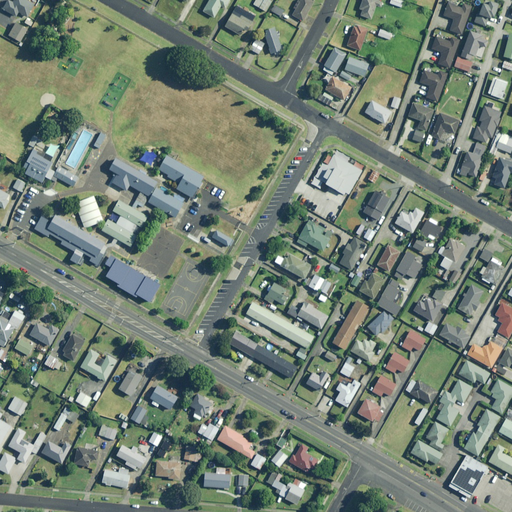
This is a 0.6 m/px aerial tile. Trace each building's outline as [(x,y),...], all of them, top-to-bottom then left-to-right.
[(33,3),(27,0),(13,0),(13,1),(10,0),(7,0),(2,9),(16,16),(19,12),(26,16),(33,3)] [(229,0),(228,0),(208,0),(202,11),(214,18),(220,8),(224,10),(229,0)] [(273,2),(269,0),(255,0),(253,5),(267,13),(273,2)] [(314,1),(312,0),(299,0),(292,14),(303,20),(314,1)] [(383,1),(380,0),(362,0),(359,9),(362,10),(360,15),(371,19),(377,5),(381,7),(383,1)] [(488,5),(481,3),(474,23),(486,27),(490,18),(496,20),(502,5),(490,0),(488,5)] [(463,7),(449,2),(444,15),(454,19),(450,30),(463,35),(473,7),(464,3),(463,7)] [(274,7),(273,6),(270,10),(282,17),(285,11),(275,5),(274,7)] [(251,21),(232,11),(224,25),(243,36),(251,21)] [(29,29),(16,22),(9,35),(22,42),(29,29)] [(368,29),(354,24),(347,45),(361,50),(368,29)] [(275,26),(264,30),(272,53),(283,49),(275,26)] [(393,34),(381,29),(379,35),(391,40),(393,34)] [(490,37),(471,31),(462,56),(474,60),(480,45),(486,47),(490,37)] [(450,40),(436,35),(431,48),(441,52),(437,63),(450,68),(461,40),(452,37),(450,40)] [(266,44),(257,38),(250,49),(260,55),(266,44)] [(346,54),(335,47),(324,66),(335,72),(346,54)] [(369,64),(348,57),(343,69),(364,77),(369,64)] [(473,63),(458,58),(455,66),(470,72),(473,63)] [(511,63),(505,61),(503,67),(511,70),(511,63)] [(438,74),(424,69),(419,82),(429,86),(425,97),(438,102),(449,74),(440,70),(438,74)] [(352,76),(343,71),(340,76),(349,81),(352,76)] [(352,88),(332,76),(324,89),(344,101),(352,88)] [(509,82),(497,78),(491,95),(503,99),(509,82)] [(334,97),(324,92),(321,97),(331,103),(334,97)] [(463,99),(452,95),(450,100),(461,104),(463,99)] [(402,99),(395,96),(391,107),(398,109),(402,99)] [(372,101),(365,112),(384,124),(391,113),(372,101)] [(434,110),(414,103),(409,116),(420,120),(417,127),(426,131),(434,110)] [(502,111),(485,106),(474,139),(486,143),(488,137),(493,139),(502,111)] [(460,120),(440,113),(432,136),(440,139),(444,131),(454,135),(460,120)] [(426,133),(416,130),(413,139),(422,143),(426,133)] [(34,134),(28,144),(34,147),(39,137),(34,134)] [(511,150),(511,139),(501,136),(496,148),(511,154),(511,150)] [(59,146),(52,142),(47,153),(54,157),(59,146)] [(36,150),(22,176),(42,187),(56,161),(36,150)] [(483,157),(467,151),(460,170),(477,176),(483,157)] [(166,157),(157,175),(177,186),(174,191),(194,202),(206,179),(166,157)] [(511,161),(499,157),(492,177),(496,178),(494,184),(505,189),(511,174),(511,161)] [(352,164),(341,158),(327,182),(346,193),(355,177),(347,173),(352,164)] [(107,174),(115,179),(112,186),(127,195),(131,188),(151,200),(147,207),(175,222),(184,205),(158,191),(162,184),(116,159),(107,174)] [(61,170),(55,181),(74,191),(80,180),(61,170)] [(381,175),(374,171),(368,180),(375,184),(381,175)] [(26,183),(18,179),(14,188),(22,192),(26,183)] [(11,196),(0,190),(0,208),(3,210),(11,196)] [(391,199),(375,190),(363,213),(379,221),(391,199)] [(94,199),(75,207),(84,231),(104,223),(94,199)] [(108,222),(102,234),(132,250),(138,238),(132,235),(136,228),(142,232),(149,220),(116,202),(111,213),(119,217),(115,225),(108,222)] [(412,216),(401,211),(394,223),(413,233),(424,213),(416,208),(412,216)] [(41,220),(34,233),(50,242),(51,239),(61,245),(59,249),(73,257),(69,264),(79,270),(84,262),(90,265),(90,266),(96,270),(108,247),(55,219),(52,225),(41,220)] [(443,227),(427,219),(419,233),(428,238),(431,234),(437,237),(443,227)] [(323,229),(307,221),(298,239),(323,252),(330,238),(321,234),(323,229)] [(366,226),(363,224),(357,233),(360,235),(366,226)] [(370,229),(366,234),(364,237),(371,241),(376,233),(370,229)] [(220,235),(214,245),(230,254),(236,244),(220,235)] [(366,245),(354,238),(339,263),(352,270),(366,245)] [(466,246),(450,238),(441,254),(456,263),(466,246)] [(401,252),(389,245),(377,265),(390,272),(401,252)] [(417,256),(408,251),(394,276),(404,281),(407,274),(416,279),(423,265),(414,261),(417,256)] [(127,261),(113,253),(101,275),(115,283),(127,261)] [(311,267),(286,253),(279,265),(304,279),(311,267)] [(506,268),(491,260),(482,277),(496,285),(506,268)] [(341,269),(332,264),(329,269),(338,274),(341,269)] [(462,273),(456,270),(450,281),(455,284),(462,273)] [(363,278),(357,274),(351,284),(358,287),(363,278)] [(385,281),(372,274),(368,282),(365,280),(359,291),(375,299),(385,281)] [(332,284),(314,275),(308,286),(326,295),(332,284)] [(395,315),(407,294),(398,288),(400,284),(393,279),(378,305),(395,315)] [(286,290),(274,283),(266,296),(283,306),(289,297),(284,294),(286,290)] [(484,292),(472,284),(458,309),(471,316),(484,292)] [(21,298),(12,293),(10,297),(19,303),(21,298)] [(419,299),(413,310),(433,322),(443,305),(434,300),(433,302),(427,298),(425,302),(419,299)] [(369,308),(357,300),(332,343),(345,350),(369,308)] [(313,336),(253,302),(246,313),(306,348),(313,336)] [(330,316),(305,302),(297,315),(322,330),(330,316)] [(511,332),(511,308),(502,303),(495,316),(504,321),(498,331),(509,338),(511,332)] [(299,309),(293,305),(288,313),(294,317),(299,309)] [(384,311),(368,327),(378,337),(394,321),(384,311)] [(14,329),(0,320),(0,349),(1,350),(14,329)] [(48,329),(36,322),(29,335),(50,347),(59,329),(51,325),(48,329)] [(438,327),(429,322),(425,330),(434,335),(438,327)] [(471,337),(446,323),(439,335),(464,349),(471,337)] [(426,339),(410,330),(401,345),(411,351),(413,347),(419,351),(426,339)] [(257,344),(235,332),(229,343),(250,356),(257,344)] [(84,342),(71,334),(61,353),(74,361),(84,342)] [(362,343),(356,339),(349,352),(370,363),(375,353),(372,351),(376,344),(365,338),(362,343)] [(34,346),(21,339),(16,348),(29,356),(34,346)] [(481,348),(473,344),(467,355),(492,368),(503,348),(491,342),(488,346),(481,348)] [(279,357),(257,344),(250,356),(272,368),(279,357)] [(135,350),(131,348),(127,354),(132,357),(135,350)] [(511,351),(507,348),(499,363),(509,369),(511,364),(511,351)] [(99,354),(90,349),(79,368),(105,382),(117,360),(107,355),(100,367),(94,363),(99,354)] [(337,356),(328,351),(325,358),(334,362),(337,356)] [(410,361),(394,352),(385,368),(395,373),(397,369),(403,373),(410,361)] [(60,360),(50,355),(45,364),(54,369),(60,360)] [(300,369),(279,357),(272,368),(293,380),(300,369)] [(491,374),(466,361),(459,374),(475,383),(477,380),(485,384),(491,374)] [(355,368),(346,363),(341,372),(350,377),(355,368)] [(508,371),(499,366),(497,371),(505,375),(508,371)] [(142,376),(130,369),(119,389),(131,396),(142,376)] [(320,377),(312,372),(306,384),(320,392),(329,374),(323,371),(320,377)] [(397,385),(381,376),(372,391),(382,397),(384,393),(390,397),(397,385)] [(438,391),(419,380),(411,393),(431,404),(438,391)] [(446,391),(439,402),(444,404),(436,419),(451,427),(460,411),(452,407),(456,400),(464,404),(473,388),(459,380),(451,394),(446,391)] [(511,397),(511,387),(498,380),(491,394),(497,398),(492,408),(503,414),(511,397)] [(350,389),(340,383),(336,390),(340,392),(335,400),(348,407),(361,384),(355,381),(350,389)] [(177,398),(156,386),(149,398),(170,410),(177,398)] [(92,399),(82,392),(76,401),(87,408),(92,399)] [(213,403),(197,394),(190,406),(196,410),(194,414),(204,419),(213,403)] [(28,404),(16,396),(9,409),(21,416),(28,404)] [(381,408),(366,399),(357,414),(372,423),(381,408)] [(148,410),(140,405),(131,419),(140,424),(148,410)] [(474,432),(465,447),(479,455),(501,417),(486,409),(477,425),(481,427),(477,434),(474,432)] [(0,418),(2,414),(0,413),(0,445),(11,426),(0,419),(0,418)] [(68,416),(63,413),(54,428),(60,431),(68,416)] [(511,422),(506,419),(499,432),(511,439),(511,422)] [(448,430),(434,422),(426,438),(432,441),(430,445),(441,451),(444,446),(441,444),(448,430)] [(219,429),(210,424),(209,428),(203,424),(198,433),(213,440),(219,429)] [(118,430),(103,425),(99,435),(115,440),(118,430)] [(252,442),(225,427),(217,441),(252,460),(256,453),(248,448),(252,442)] [(25,432),(18,428),(8,446),(20,453),(16,460),(25,465),(35,446),(21,439),(25,432)] [(163,437),(154,433),(150,442),(158,446),(163,437)] [(287,441),(281,438),(277,445),(283,448),(287,441)] [(443,454),(418,440),(411,452),(436,466),(443,454)] [(61,448),(48,441),(42,453),(61,464),(71,446),(65,442),(61,448)] [(300,443),(290,463),(308,472),(310,468),(313,469),(318,460),(306,453),(309,448),(300,443)] [(506,449),(498,444),(488,462),(511,475),(511,457),(503,453),(506,449)] [(146,459),(122,445),(116,457),(140,470),(146,459)] [(99,451),(77,446),(74,465),(89,468),(90,460),(97,461),(99,451)] [(203,452),(187,448),(184,459),(200,463),(203,452)] [(288,456),(280,450),(272,461),(280,467),(288,456)] [(266,459),(258,454),(251,465),(260,470),(266,459)] [(486,468),(465,455),(448,484),(470,496),(486,468)] [(181,463),(157,461),(155,478),(179,480),(181,463)] [(130,475),(105,470),(102,484),(127,489),(130,475)] [(230,475),(204,473),(203,487),(229,489),(230,475)] [(250,475),(240,475),(239,485),(249,486),(250,475)] [(286,481),(279,495),(297,504),(304,491),(286,481)]
